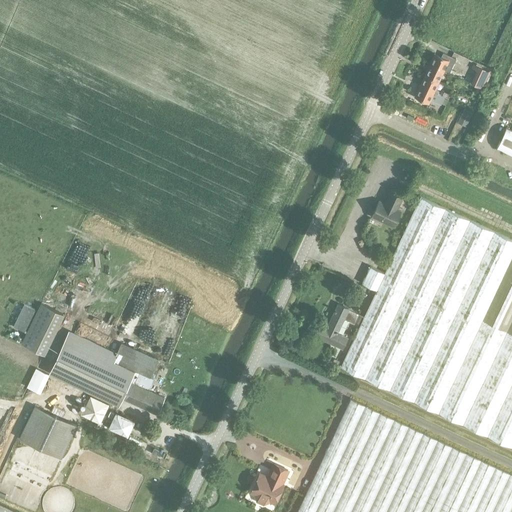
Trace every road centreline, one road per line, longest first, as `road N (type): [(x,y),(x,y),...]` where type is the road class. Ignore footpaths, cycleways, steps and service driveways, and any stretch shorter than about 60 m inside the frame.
road 1 (tertiary): [(183,511),(370,112)]
road 2 (unknown): [(214,445),(50,368)]
road 3 (unclassified): [(486,147),(460,153),(370,112)]
road 4 (tertiary): [(370,112),(421,0)]
